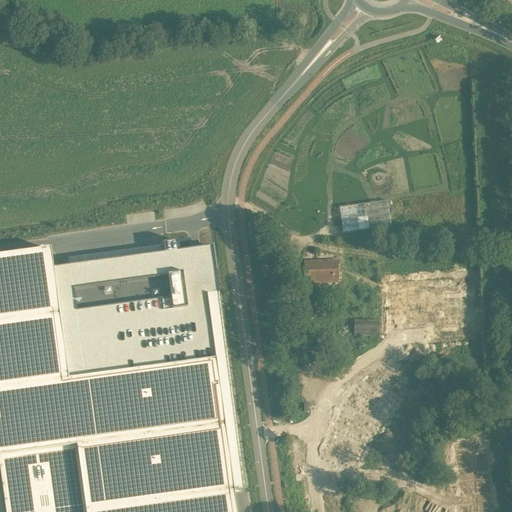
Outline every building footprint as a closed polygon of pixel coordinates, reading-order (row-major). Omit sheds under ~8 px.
[(339,207),(342,233),(391,226),(388,201),(339,207)] [(52,250),(0,256),(0,461),(6,511),(237,511),(208,296),(220,294),(214,247),(180,252),(177,232),(163,233),(165,254),(55,269),(52,250)] [(304,262),(305,290),(321,289),(320,284),(338,283),(337,261),(304,262)] [(472,265),(389,267),(390,309),(434,308),(434,325),(475,324),(472,265)] [(302,301),(303,316),(326,315),(325,300),(302,301)] [(379,335),(379,320),(355,320),(355,335),(379,335)] [(359,412),(363,414),(373,404),(381,400),(384,402),(397,385),(377,369),(373,373),(361,365),(338,384),(310,439),(324,447),(326,443),(342,451),(359,412)] [(472,457),(452,458),(453,482),(456,482),(457,511),(490,511),(488,468),(473,469),(472,457)]
